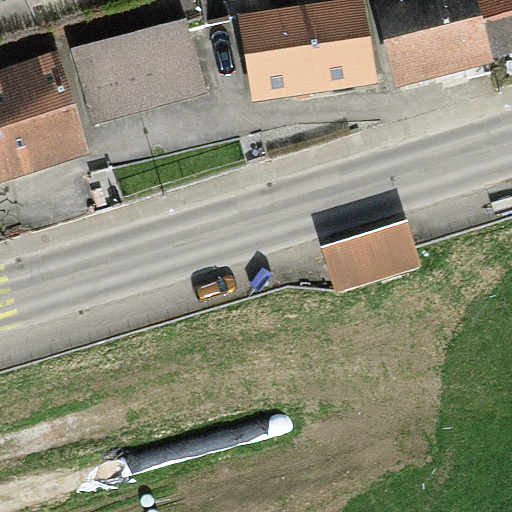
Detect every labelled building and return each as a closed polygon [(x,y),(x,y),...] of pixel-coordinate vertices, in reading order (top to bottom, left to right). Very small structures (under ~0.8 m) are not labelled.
[(389,85),(491,61),(476,0),(436,0),(437,3),(373,18),(389,85)] [(511,0),(476,0),(491,61),(511,55),(511,0)] [(355,11),(237,27),(248,105),(366,89),(355,11)] [(177,32),(68,60),(87,131),(196,103),(177,32)] [(0,81),(0,186),(75,168),(50,69),(0,81)] [(398,235),(322,259),(334,298),(410,274),(398,235)]
